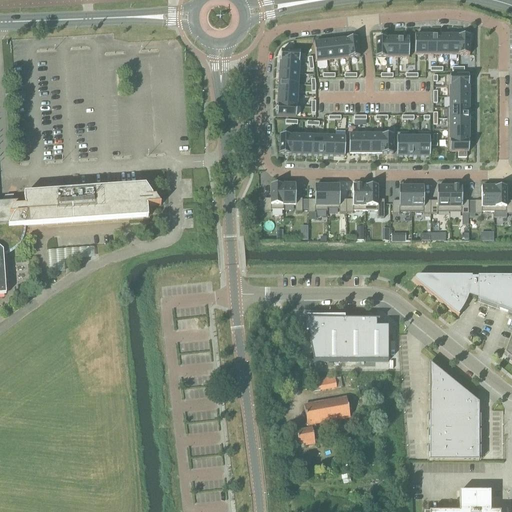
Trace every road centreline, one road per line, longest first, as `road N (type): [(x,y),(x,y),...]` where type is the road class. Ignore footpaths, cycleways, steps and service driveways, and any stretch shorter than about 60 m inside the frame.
road 1 (residential): [(503,176),(503,33),(465,16),(276,31),(262,49),(262,128)]
road 2 (unclassified): [(511,394),(381,295),(234,296)]
road 3 (residential): [(262,128),(266,165),(275,172),(503,176)]
road 4 (tertiary): [(260,511),(234,296)]
road 5 (secondary): [(193,14),(0,21)]
road 6 (tertiary): [(234,296),(224,129)]
